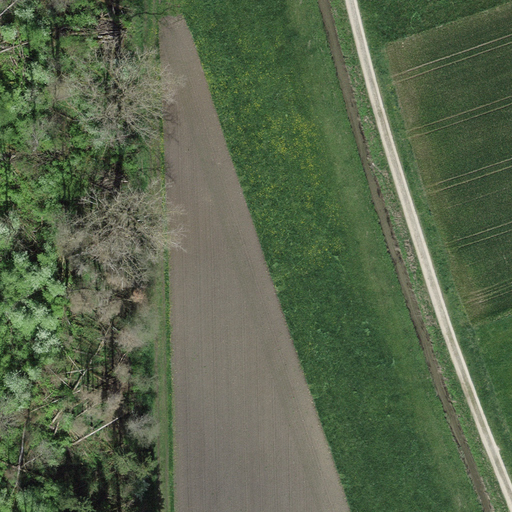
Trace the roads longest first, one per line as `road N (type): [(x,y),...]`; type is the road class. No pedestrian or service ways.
road 1 (track): [(511,505),(459,377),(350,0)]
road 2 (track): [(158,511),(155,0)]
